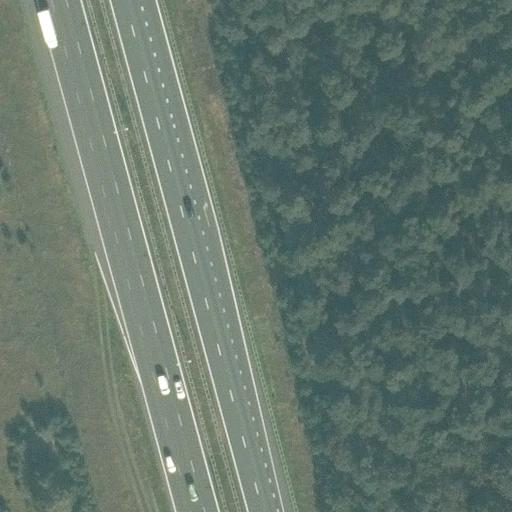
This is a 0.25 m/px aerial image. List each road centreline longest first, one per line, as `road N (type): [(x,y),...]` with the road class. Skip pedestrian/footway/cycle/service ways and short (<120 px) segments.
road 1 (motorway): [(58,0),(197,511)]
road 2 (motorway): [(261,511),(124,0)]
